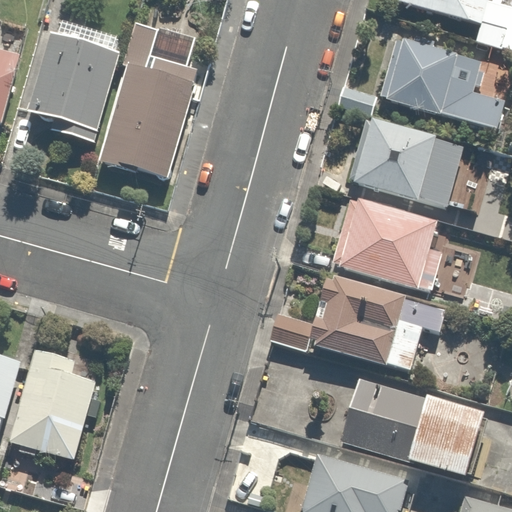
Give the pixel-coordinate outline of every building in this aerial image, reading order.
[(398,0),(398,5),(480,26),(476,41),(511,50),(511,6),(488,1),(488,0),(398,0)] [(166,33),(139,25),(101,169),(174,188),(205,74),(159,62),(166,33)] [(94,151),(122,53),(53,34),(25,132),(94,151)] [(487,61),(397,36),(379,102),(506,136),(511,115),(511,87),(482,79),(487,61)] [(0,128),(6,131),(26,63),(0,55),(0,128)] [(338,112),(371,120),(377,97),(344,89),(338,112)] [(372,123),(356,189),(444,210),(460,145),(372,123)] [(340,276),(439,300),(451,251),(431,246),(437,222),(357,203),(340,276)] [(487,241),(466,237),(460,273),(481,276),(487,241)] [(429,337),(443,340),(451,306),(285,268),(266,351),(312,361),(315,347),(421,372),(429,337)] [(0,456),(24,353),(0,346),(0,456)] [(77,362),(35,352),(11,451),(75,467),(95,384),(73,379),(77,362)] [(429,391),(359,371),(338,444),(408,464),(426,400),(429,391)] [(489,415),(431,402),(415,470),(472,484),(489,415)] [(407,511),(416,476),(315,453),(301,511),(407,511)] [(70,511),(76,486),(32,475),(22,511),(70,511)] [(504,511),(462,501),(458,511),(504,511)]
